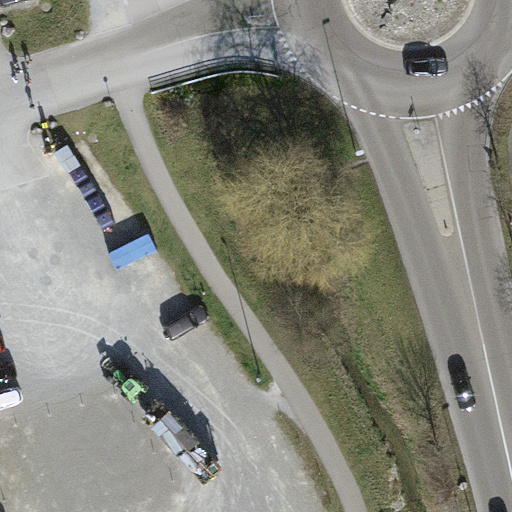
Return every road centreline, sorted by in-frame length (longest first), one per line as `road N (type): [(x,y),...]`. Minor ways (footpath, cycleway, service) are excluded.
road 1 (track): [(350,511),(340,480),(147,160),(100,0)]
road 2 (secondary): [(421,88),(511,456)]
road 3 (secondary): [(305,0),(321,42),(348,70),(383,86),(421,88)]
road 4 (secondary): [(421,88),(458,76),(489,52),(511,0)]
